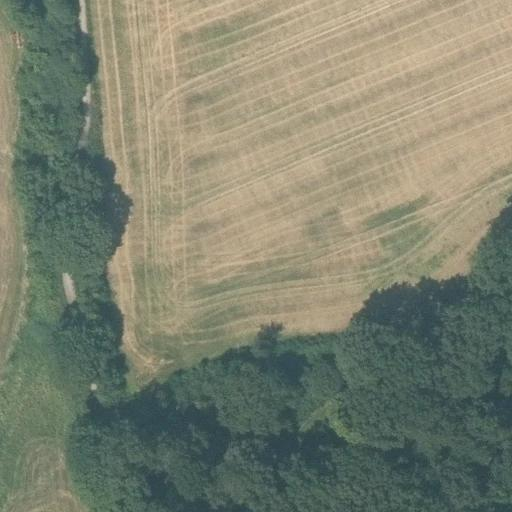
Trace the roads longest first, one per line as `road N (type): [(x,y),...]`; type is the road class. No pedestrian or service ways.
road 1 (track): [(112,511),(68,279),(83,132),(81,0)]
road 2 (unknown): [(319,511),(350,398),(369,381),(511,318)]
